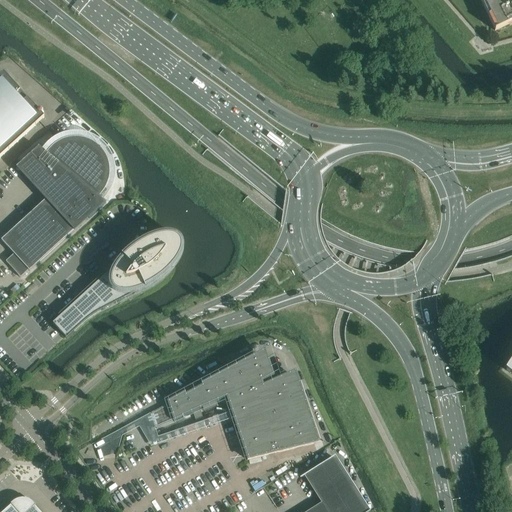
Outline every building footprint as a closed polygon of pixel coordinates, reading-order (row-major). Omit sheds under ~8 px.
[(509,0),(480,0),(495,31),(495,32),(511,23),(511,4),(511,5),(509,0)] [(0,77),(0,159),(44,119),(42,117),(44,116),(44,113),(42,110),(39,110),(38,111),(3,74),(0,77)] [(52,148),(49,151),(46,155),(39,149),(24,163),(46,187),(44,188),(47,195),(51,193),(53,194),(1,242),(29,272),(88,218),(89,219),(106,204),(99,198),(102,194),(104,192),(106,188),(108,184),(109,181),(109,177),(110,173),(109,169),(109,165),(108,161),(106,157),(104,154),(101,151),(99,148),(96,145),(92,143),(89,142),(85,140),(81,139),(77,139),(73,139),(69,139),(65,140),(62,142),(58,144),(55,146),(52,148)] [(131,253),(124,259),(92,289),(91,288),(91,289),(85,296),(84,295),(84,296),(68,311),(67,310),(67,311),(61,317),(60,317),(60,318),(53,325),(67,340),(85,323),(89,319),(92,318),(95,315),(101,312),(107,309),(126,299),(126,294),(129,294),(131,294),(133,293),(135,293),(139,292),(140,291),(145,289),(148,288),(150,286),(154,284),(157,282),(159,281),(162,278),(165,276),(166,275),(168,273),(170,271),(172,269),(174,266),(175,264),(176,263),(177,261),(178,259),(179,258),(180,256),(180,254),(181,252),(181,251),(181,250),(181,248),(181,247),(180,245),(180,244),(179,243),(178,242),(177,241),(176,240),(175,240),(175,239),(173,239),(173,238),(171,238),(170,238),(167,238),(164,238),(162,238),(160,238),(158,239),(157,239),(153,240),(151,241),(149,242),(146,244),(143,245),(139,248),(137,249),(135,250),(132,252),(131,253)] [(14,255),(6,263),(21,279),(28,271),(14,255)] [(152,416),(143,420),(146,431),(156,427),(156,428),(156,430),(174,422),(175,424),(185,419),(184,417),(186,417),(187,417),(187,418),(188,418),(189,418),(190,418),(191,418),(191,417),(192,416),(192,415),(191,415),(191,414),(193,414),(196,423),(203,420),(200,411),(204,409),(205,413),(219,407),(217,403),(220,402),(220,403),(221,403),(222,403),(222,404),(223,404),(224,403),(225,403),(225,402),(226,401),(226,400),(225,400),(226,399),(247,462),(320,444),(296,372),(265,386),(265,385),(266,384),(275,380),(265,351),(201,384),(202,387),(187,395),(187,394),(186,394),(185,393),(167,403),(168,405),(151,414),(152,415),(152,416)] [(367,511),(333,458),(310,473),(303,477),(304,478),(304,477),(321,504),(308,511),(367,511)] [(39,511),(33,505),(32,506),(31,505),(29,503),(27,503),(25,502),(25,501),(22,500),(21,502),(19,502),(17,503),(15,504),(14,505),(13,504),(4,511),(39,511)]
